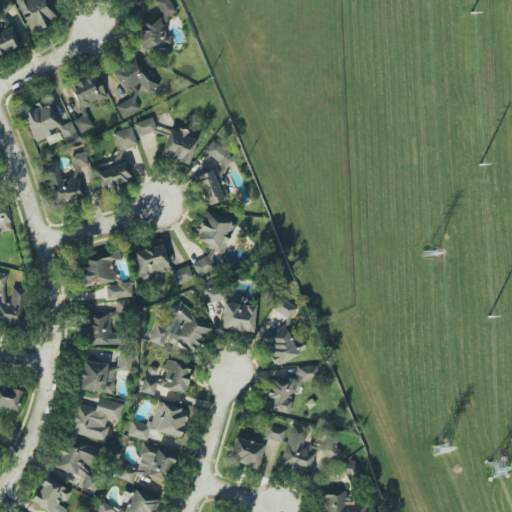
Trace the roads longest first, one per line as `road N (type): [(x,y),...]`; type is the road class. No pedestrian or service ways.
road 1 (residential): [(0,493),(31,464),(56,309),(50,245),(0,123)]
road 2 (residential): [(185,511),(228,376)]
